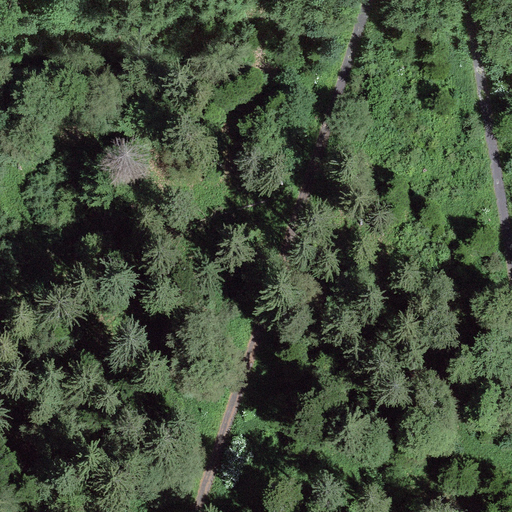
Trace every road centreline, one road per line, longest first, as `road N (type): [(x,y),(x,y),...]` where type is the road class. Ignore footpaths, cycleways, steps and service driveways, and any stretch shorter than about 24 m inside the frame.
road 1 (track): [(183,511),(205,377),(362,0)]
road 2 (track): [(474,0),(511,237)]
